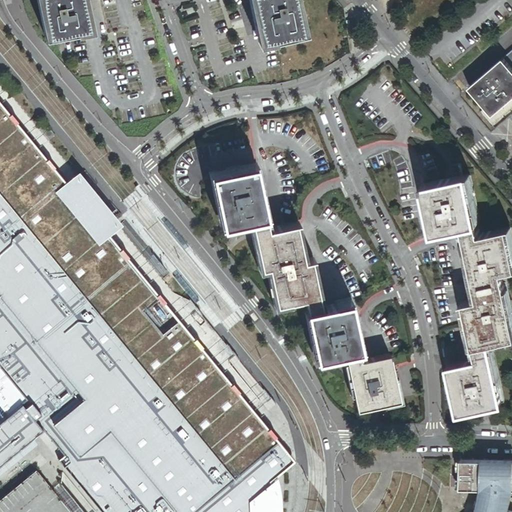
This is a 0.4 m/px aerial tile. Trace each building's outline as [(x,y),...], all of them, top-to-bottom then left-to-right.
[(89,24),(83,0),(39,0),(47,33),(89,24)] [(251,0),(260,39),(302,30),(295,0),(251,0)] [(480,113),(491,126),(511,108),(511,69),(503,59),(469,87),(487,107),(480,113)] [(0,419),(8,413),(86,511),(264,511),(269,476),(290,457),(110,234),(123,223),(80,170),(67,183),(0,91),(0,419)] [(253,163),(211,172),(222,224),(250,218),(261,266),(267,265),(276,302),(303,296),(316,356),(344,350),(357,409),(398,400),(388,354),(361,360),(348,301),(320,307),(309,258),(303,259),(295,222),(267,228),(253,163)] [(480,234),(467,175),(424,184),(434,230),(462,224),(478,299),(464,302),(477,360),(449,366),(459,412),(502,403),(488,343),(511,337),(511,316),(502,271),(511,269),(511,248),(508,228),(480,234)] [(508,511),(510,506),(511,499),(511,494),(511,460),(461,460),(461,488),(484,489),(483,494),(482,500),(481,506),(480,510),(478,511),(508,511)] [(0,492),(0,511),(69,511),(31,468),(0,492)]
